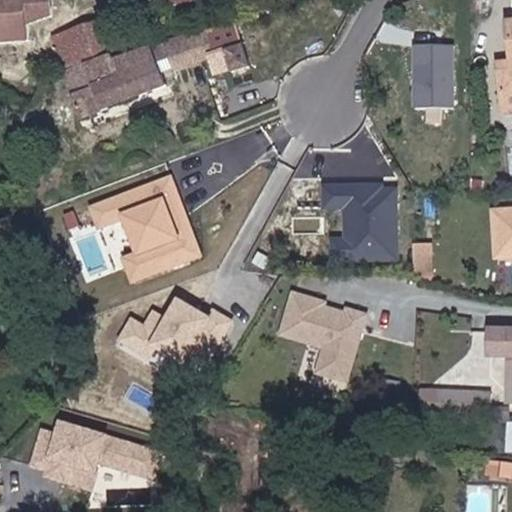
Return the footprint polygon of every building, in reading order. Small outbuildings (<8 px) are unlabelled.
[(30,0),(0,0),(0,43),(24,40),(21,22),(35,18),(30,0)] [(48,39),(58,78),(111,62),(106,48),(125,43),(118,19),(48,39)] [(511,20),(503,22),(507,60),(494,63),(499,111),(511,109),(511,20)] [(218,30),(191,37),(198,69),(206,89),(233,82),(218,30)] [(191,37),(173,42),(153,48),(163,81),(198,69),(191,37)] [(454,108),(455,46),(412,45),(411,107),(454,108)] [(163,81),(153,48),(111,62),(58,78),(69,125),(152,105),(148,86),(163,81)] [(171,175),(87,205),(97,233),(120,224),(131,253),(118,258),(128,284),(201,257),(171,175)] [(397,180),(325,180),(325,209),(341,209),(341,238),(326,238),(326,266),(398,266),(397,180)] [(511,214),(491,215),(491,254),(511,253),(511,214)] [(435,277),(435,242),(416,242),(416,276),(435,277)] [(369,311),(290,289),(277,335),(321,347),(313,376),(348,386),(369,311)] [(130,317),(116,340),(195,387),(235,321),(212,307),(208,314),(175,294),(163,314),(152,308),(142,324),(130,317)] [(511,410),(437,407),(436,429),(511,433),(511,410)] [(168,451),(56,418),(52,433),(38,429),(28,466),(41,470),(38,478),(91,494),(99,466),(158,484),(168,451)]
